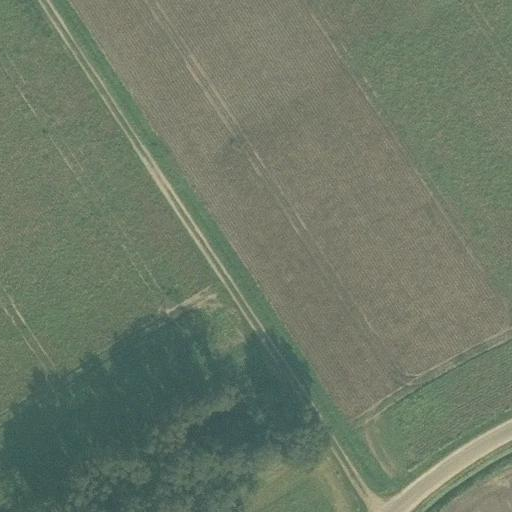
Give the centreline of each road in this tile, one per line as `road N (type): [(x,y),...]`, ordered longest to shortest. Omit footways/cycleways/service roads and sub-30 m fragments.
road 1 (track): [(376,511),(38,0)]
road 2 (unclassified): [(394,511),(511,430)]
